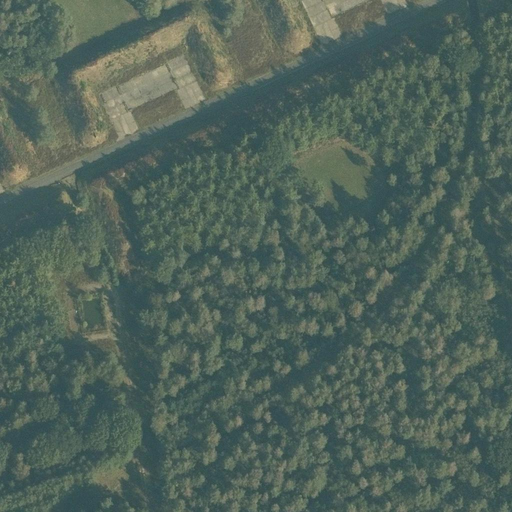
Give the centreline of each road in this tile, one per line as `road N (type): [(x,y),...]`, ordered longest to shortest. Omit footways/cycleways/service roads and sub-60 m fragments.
road 1 (track): [(445,0),(0,207)]
road 2 (track): [(68,176),(115,299),(148,511)]
